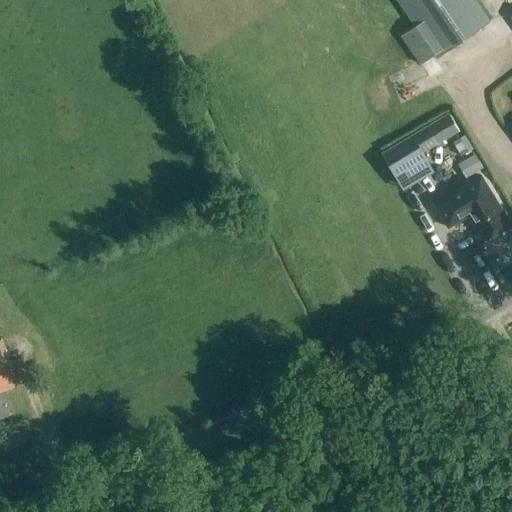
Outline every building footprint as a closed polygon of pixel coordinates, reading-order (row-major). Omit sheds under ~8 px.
[(397,0),(415,25),(400,35),(419,64),(434,54),(437,58),(489,22),(474,0),(397,0)] [(448,113),(409,136),(420,155),(459,131),(448,113)] [(465,135),(453,142),(461,156),(473,149),(465,135)] [(409,136),(379,154),(398,185),(427,167),(420,155),(409,136)] [(475,153),(458,163),(466,177),(483,167),(475,153)] [(481,174),(433,205),(449,229),(473,213),(480,224),(482,223),(490,236),(510,223),(502,211),(504,210),(481,174)] [(1,338),(0,338),(0,418),(9,415),(0,391),(19,384),(1,338)]
